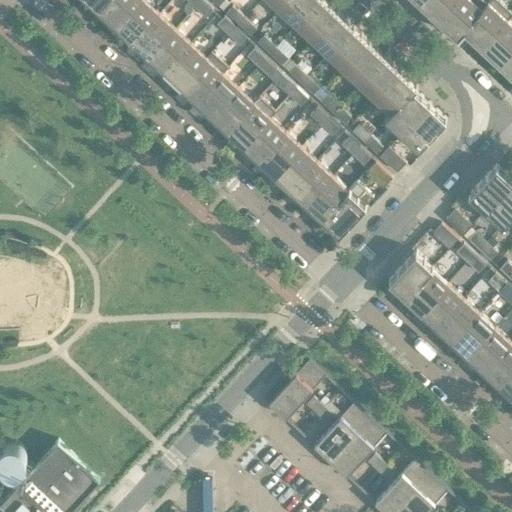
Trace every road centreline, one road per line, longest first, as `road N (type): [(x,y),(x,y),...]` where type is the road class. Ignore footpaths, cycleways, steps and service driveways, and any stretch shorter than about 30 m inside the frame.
road 1 (residential): [(341,283),(36,0)]
road 2 (residential): [(124,511),(341,283)]
road 3 (residential): [(511,450),(341,283)]
road 4 (residential): [(497,114),(341,283)]
road 5 (residential): [(372,0),(497,114)]
